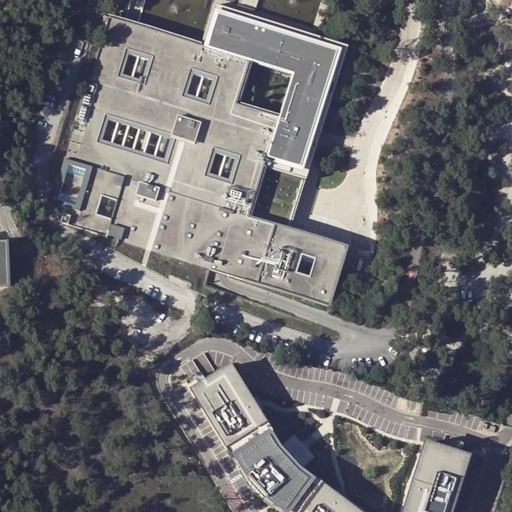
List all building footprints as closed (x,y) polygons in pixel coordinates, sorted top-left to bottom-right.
[(278,170),(307,180),(347,45),(214,4),(202,44),(111,15),(53,202),(71,207),(86,211),(80,230),(332,307),(350,246),(328,239),(292,228),(262,218),(278,170)] [(292,228),(307,180),(278,170),(262,218),(292,228)] [(8,246),(0,246),(0,293),(10,293),(8,246)] [(255,404),(231,365),(211,378),(191,390),(240,469),(241,469),(274,505),(273,507),(280,511),(359,511),(342,499),(302,469),(299,472),(287,459),(276,447),(280,445),(255,404)] [(452,511),(470,457),(426,443),(412,488),(404,511),(452,511)]
